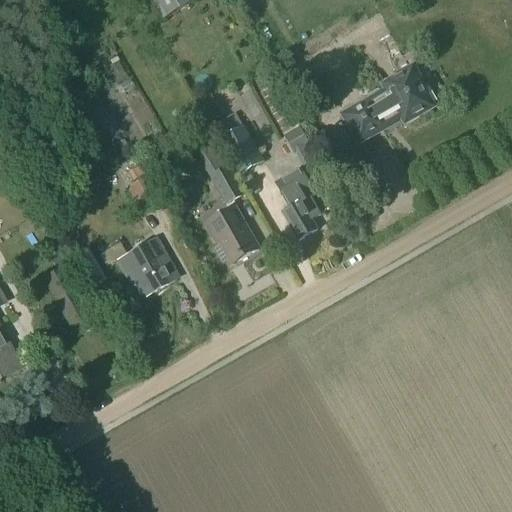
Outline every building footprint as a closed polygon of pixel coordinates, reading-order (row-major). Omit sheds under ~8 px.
[(194,0),(150,0),(163,22),(195,2),(194,0)] [(389,92),(346,117),(361,143),(383,130),(381,126),(389,121),(394,124),(404,118),(407,123),(433,108),(422,89),(425,88),(414,69),(400,77),(401,80),(387,88),(389,92)] [(210,98),(198,104),(208,121),(219,114),(210,98)] [(243,129),(219,142),(240,178),(264,164),(243,129)] [(294,129),(283,136),(318,193),(329,186),(294,129)] [(215,148),(199,156),(227,205),(245,195),(229,166),(226,168),(215,148)] [(299,174),(275,187),(291,211),(283,217),(297,244),(316,234),(310,223),(319,219),(309,201),(314,198),(310,191),(299,174)] [(146,179),(125,192),(138,215),(160,201),(146,179)] [(235,211),(206,228),(219,250),(215,253),(222,266),(226,264),(229,269),(258,252),(235,211)] [(0,235),(0,267),(11,263),(0,235)] [(144,245),(114,263),(130,290),(134,288),(141,301),(177,281),(163,257),(154,262),(144,245)] [(90,324),(61,271),(43,281),(72,334),(90,324)] [(0,377),(2,381),(19,371),(0,338),(0,377)] [(61,360),(57,345),(28,353),(32,368),(61,360)]
